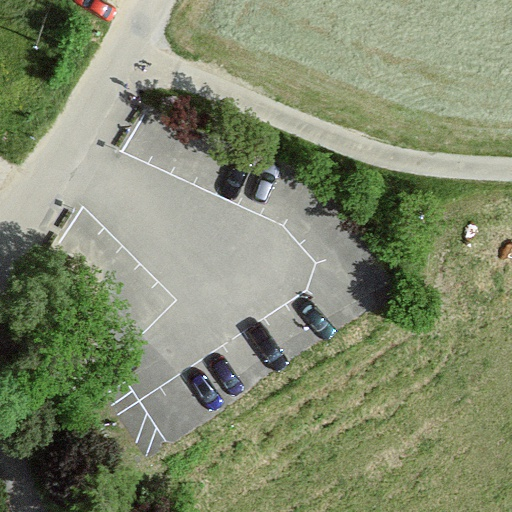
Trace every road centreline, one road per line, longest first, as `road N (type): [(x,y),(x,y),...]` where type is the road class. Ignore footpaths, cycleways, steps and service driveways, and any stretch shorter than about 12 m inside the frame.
road 1 (track): [(121,47),(367,150),(511,169)]
road 2 (unclassified): [(149,0),(0,254)]
